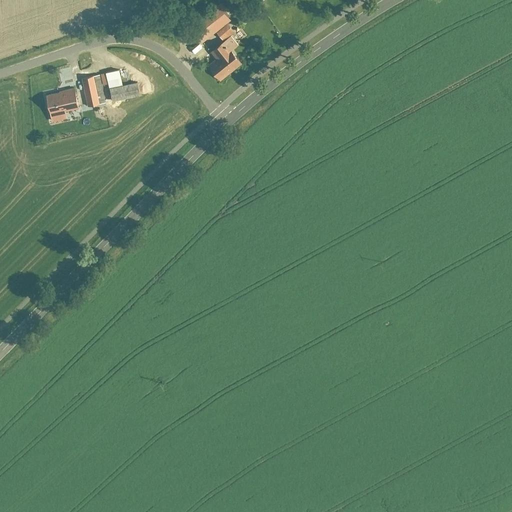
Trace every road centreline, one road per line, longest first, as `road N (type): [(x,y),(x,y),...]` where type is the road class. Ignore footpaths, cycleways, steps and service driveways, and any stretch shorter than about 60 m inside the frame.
road 1 (tertiary): [(227,122),(0,352)]
road 2 (residential): [(227,122),(176,64),(133,40),(90,45),(0,76)]
road 3 (tertiary): [(395,0),(227,122)]
